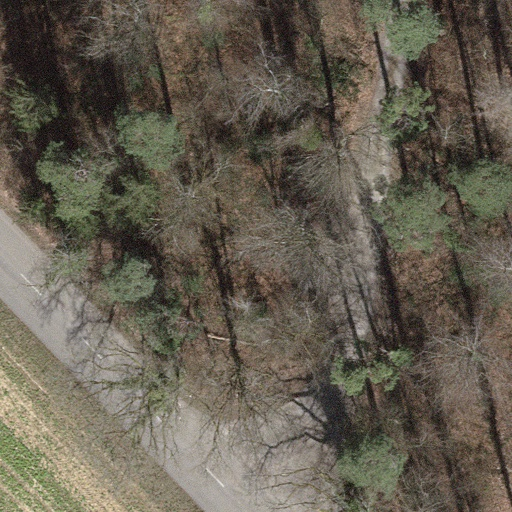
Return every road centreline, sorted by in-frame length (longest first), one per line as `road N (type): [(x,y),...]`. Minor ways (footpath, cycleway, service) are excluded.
road 1 (track): [(260,502),(314,437),(397,0)]
road 2 (tertiary): [(268,511),(0,249)]
